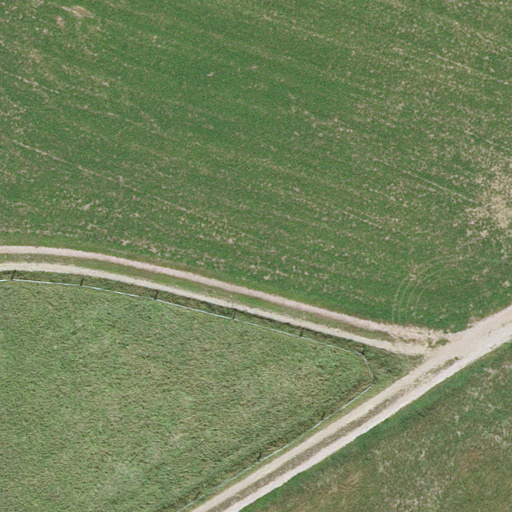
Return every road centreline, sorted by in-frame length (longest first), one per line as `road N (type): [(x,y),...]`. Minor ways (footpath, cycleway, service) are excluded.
road 1 (track): [(0,260),(198,292),(442,362)]
road 2 (track): [(511,322),(193,511)]
